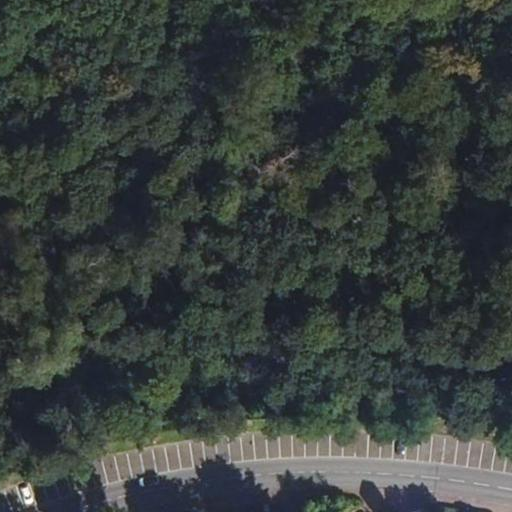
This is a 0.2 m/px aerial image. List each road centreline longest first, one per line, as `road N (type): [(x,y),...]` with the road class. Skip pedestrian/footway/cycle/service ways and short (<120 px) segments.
road 1 (residential): [(511,491),(326,470),(98,501),(72,511)]
road 2 (track): [(480,0),(435,111),(437,192),(491,251),(511,252)]
